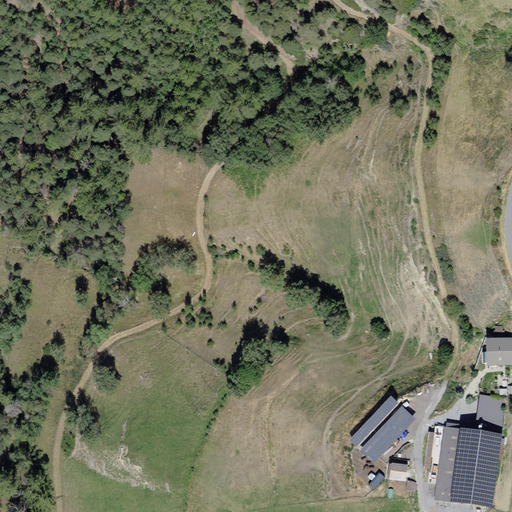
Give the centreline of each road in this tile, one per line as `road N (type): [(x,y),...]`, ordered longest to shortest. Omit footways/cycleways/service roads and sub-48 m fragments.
road 1 (track): [(235,0),(243,20),(289,65),(293,91),(207,182),(201,233),(210,281),(179,308),(110,342),(88,375),(58,448),(60,511)]
road 2 (track): [(380,20),(428,54),(434,68),(418,165),(452,319),(440,395)]
